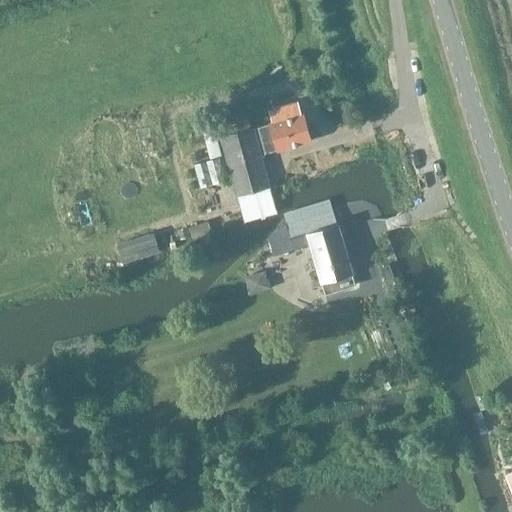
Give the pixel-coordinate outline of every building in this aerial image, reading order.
[(213,119),(218,137),(240,214),(271,205),(244,110),(213,119)] [(263,153),(308,140),(301,116),(256,129),(263,153)] [(332,225),(328,211),(327,208),(282,221),(287,238),(290,247),(306,242),(321,293),(352,284),(335,224),(332,225)] [(153,232),(115,244),(121,263),(159,251),(153,232)] [(246,265),(250,278),(268,273),(265,260),(246,265)] [(377,294),(374,295),(361,299),(366,316),(374,314),(375,319),(383,317),(377,294)]
